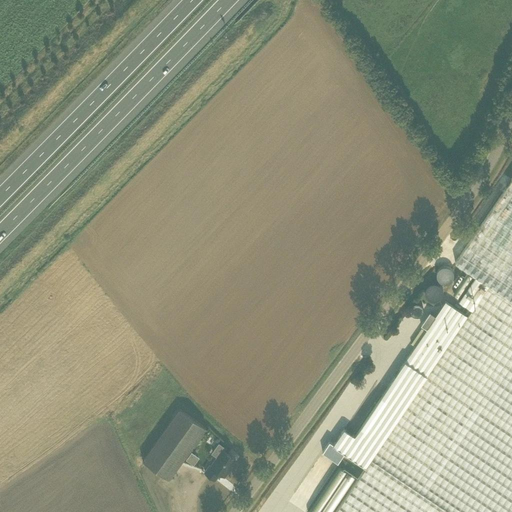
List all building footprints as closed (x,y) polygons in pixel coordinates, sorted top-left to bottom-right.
[(511,511),(511,177),(455,262),(474,275),(458,299),(472,308),(467,315),(366,466),(334,511),(511,511)] [(438,278),(449,280),(451,268),(441,266),(438,278)] [(463,278),(458,275),(453,282),(458,285),(463,278)] [(424,291),(433,300),(442,292),(433,283),(424,291)] [(333,444),(366,466),(467,315),(446,301),(355,435),(344,428),(333,444)] [(421,325),(427,328),(435,315),(430,312),(421,325)] [(142,459),(169,479),(206,427),(179,408),(142,459)] [(211,452),(217,456),(210,465),(205,472),(212,477),(215,479),(220,473),(224,476),(229,469),(228,468),(230,466),(236,459),(224,450),(225,447),(218,442),(211,452)] [(194,464),(199,456),(191,451),(186,459),(194,464)] [(309,511),(331,511),(353,473),(336,464),(309,511)]
